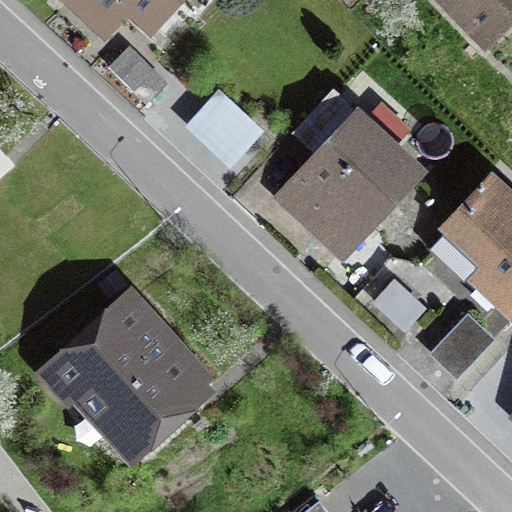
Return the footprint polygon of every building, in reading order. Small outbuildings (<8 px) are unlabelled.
[(74,0),(108,30),(131,5),(151,23),(171,0),(74,0)] [(511,0),(449,0),(484,38),(511,12),(511,0)] [(329,89),(289,127),(311,150),(351,112),(329,89)] [(357,122),(285,197),(339,249),(411,174),(357,122)] [(511,200),(491,182),(431,246),(511,321),(511,200)] [(133,301),(51,374),(122,454),(204,381),(133,301)] [(467,319),(432,354),(456,378),(491,343),(467,319)] [(327,511),(319,500),(303,511),(327,511)]
